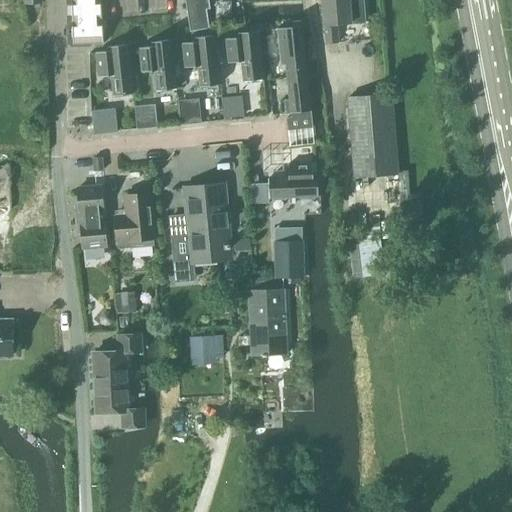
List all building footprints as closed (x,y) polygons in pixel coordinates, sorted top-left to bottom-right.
[(99,0),(70,0),(71,22),(101,21),(100,5),(100,2),(99,0)] [(183,0),(188,34),(209,31),(206,11),(210,10),(208,0),(183,0)] [(359,0),(347,1),(346,0),(319,0),(321,27),(322,27),(324,44),(335,43),(334,25),(362,23),(360,0),(359,0)] [(101,21),(71,22),(71,44),(87,43),(89,43),(102,43),(103,43),(101,21)] [(293,28),(277,30),(281,67),(286,66),(287,79),(307,77),(302,23),(292,24),(293,28)] [(264,81),(258,32),(238,34),(239,39),(226,40),(228,65),(242,63),(244,83),(247,83),(248,84),(260,83),(260,81),(264,81)] [(220,86),(215,37),(195,39),(196,43),(182,45),(185,69),(198,68),(200,88),(204,87),(204,89),(217,88),(217,86),(220,86)] [(177,90),(171,41),(152,44),(152,48),(139,49),(142,74),(155,73),(157,92),(161,92),(161,94),(173,92),(173,91),(177,90)] [(134,95),(129,51),(128,46),(109,48),(109,53),(96,54),(98,79),(112,77),(114,97),(117,97),(118,98),(130,97),(130,95),(134,95)] [(290,101),(285,102),(286,108),(286,115),(291,114),(292,117),(287,118),(288,130),(313,128),(311,112),(307,77),(287,79),(290,101)] [(352,180),(396,176),(390,97),(346,100),(352,180)] [(93,160),(94,172),(103,172),(102,159),(93,160)] [(8,165),(0,164),(0,267),(10,267),(8,165)] [(315,200),(314,198),(318,198),(318,178),(313,178),(313,165),(288,166),(289,179),(269,180),(269,200),(273,199),(273,201),(286,201),(286,199),(302,198),(302,200),(315,200)] [(185,215),(168,216),(173,265),(192,263),(231,259),(227,209),(224,185),(186,189),(188,209),(188,214),(185,215)] [(83,249),(106,247),(104,223),(100,224),(99,211),(103,211),(101,187),(78,189),(80,215),(78,215),(79,233),(82,233),(83,249)] [(127,217),(116,218),(119,250),(131,248),(155,246),(154,238),(153,225),(150,194),(139,195),(125,197),(127,217)] [(386,276),(382,235),(350,238),(353,279),(386,276)] [(276,278),(304,278),(303,242),(275,242),(276,278)] [(251,355),(286,354),(284,290),(249,291),(251,355)] [(133,292),(121,294),(122,313),(135,312),(133,292)] [(0,356),(11,356),(11,321),(0,320),(0,356)] [(97,387),(127,386),(125,353),(141,352),(140,335),(118,336),(119,352),(93,353),(94,379),(96,379),(97,387)] [(215,337),(191,338),(192,362),(216,361),(215,337)] [(127,386),(97,387),(97,395),(95,395),(96,413),(121,412),(122,428),(144,427),(143,410),(128,411),(127,386)]
